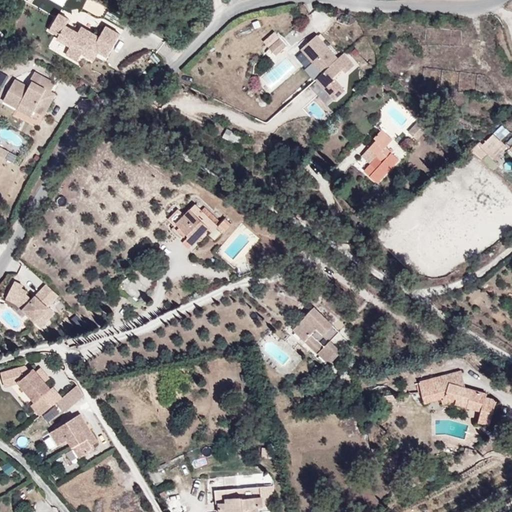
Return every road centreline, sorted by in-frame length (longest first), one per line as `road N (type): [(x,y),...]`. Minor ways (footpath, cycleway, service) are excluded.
road 1 (unclassified): [(287,0),(237,6),(170,71),(74,135),(0,265)]
road 2 (unclassified): [(497,0),(483,8),(335,0)]
